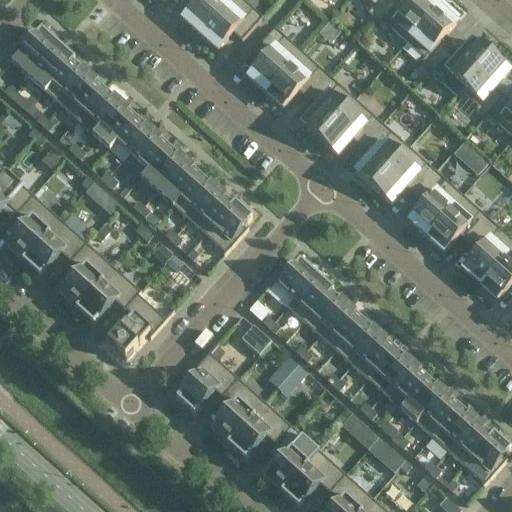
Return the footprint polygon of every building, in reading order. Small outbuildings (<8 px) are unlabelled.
[(200,37),(232,0),(231,0),(231,1),(229,0),(192,0),(197,4),(182,21),(200,37)] [(263,21),(240,0),(232,0),(200,37),(218,53),(233,36),(242,44),(263,21)] [(366,0),(375,8),(368,16),(377,24),(397,3),(393,0),(366,0)] [(407,46),(443,6),(436,0),(415,0),(406,11),(397,3),(377,24),(387,33),(390,30),(407,46)] [(458,20),(443,6),(407,46),(424,61),(422,64),(431,72),(429,75),(451,51),(442,43),(456,26),(454,24),(458,20)] [(327,24),(323,37),(335,41),(340,28),(327,24)] [(266,95),(302,55),(275,31),(254,55),(263,63),(248,80),(266,95)] [(29,80),(58,47),(41,32),(33,42),(30,39),(32,38),(30,37),(6,64),(7,65),(9,63),(29,80)] [(492,59),(475,42),(460,59),(451,51),(429,75),(456,99),(461,94),(492,59)] [(73,63),(74,63),(75,62),(58,47),(29,80),(45,95),(73,63)] [(307,103),(329,79),(302,55),(266,95),(283,111),(298,94),(307,103)] [(510,74),(492,59),(461,94),(478,109),(475,112),(485,120),(504,99),(495,91),(510,74)] [(61,109),(89,77),(74,63),(73,63),(45,95),(61,109)] [(77,123),(105,92),(89,77),(61,109),(77,123)] [(319,143),(356,103),(329,79),(307,103),(317,111),(302,128),(319,143)] [(5,95),(11,100),(16,95),(10,89),(5,95)] [(93,138),(121,106),(105,92),(77,123),(93,138)] [(21,100),(16,95),(11,100),(16,106),(21,100)] [(511,106),(504,99),(485,120),(494,129),(497,126),(511,139),(511,106)] [(337,159),(352,142),(361,151),(382,127),(356,103),(319,143),(337,159)] [(109,152),(137,120),(121,106),(93,138),(109,152)] [(37,124),(43,129),(48,123),(42,118),(37,124)] [(132,158),(154,135),(137,120),(109,152),(110,153),(117,145),(132,158)] [(54,129),(48,123),(43,129),(49,134),(54,129)] [(373,191),(409,151),(382,127),(361,151),(370,159),(355,176),(373,191)] [(29,138),(35,144),(40,138),(34,133),(29,138)] [(148,173),(170,149),(154,135),(132,158),(148,173)] [(46,143),(40,138),(35,144),(40,149),(46,143)] [(474,171),(480,176),(490,165),(466,142),(441,168),(460,186),(474,171)] [(69,153),(75,158),(80,152),(74,147),(69,153)] [(164,187),(186,163),(170,149),(148,173),(141,181),(157,195),(164,187)] [(415,199),(436,175),(409,151),(373,191),(391,207),(406,190),(415,199)] [(86,157),(80,152),(75,158),(81,163),(86,157)] [(173,209),(202,178),(186,163),(164,187),(157,195),(173,209)] [(17,217),(33,200),(6,175),(0,182),(0,216),(3,213),(13,222),(17,217)] [(427,239),(463,199),(436,175),(415,199),(424,207),(409,223),(427,239)] [(101,181),(107,187),(112,181),(106,176),(101,181)] [(189,224),(218,192),(202,178),(173,209),(189,224)] [(94,186),(87,181),(82,186),(89,192),(94,186)] [(118,186),(112,181),(107,187),(113,192),(118,186)] [(94,197),(99,191),(94,186),(89,192),(94,197)] [(234,207),(233,206),(218,192),(189,224),(205,238),(234,207)] [(469,247),(490,223),(463,199),(427,239),(445,255),(459,238),(469,247)] [(23,265),(60,224),(33,200),(17,217),(27,226),(6,250),(22,264),(23,265)] [(133,210),(139,215),(144,209),(139,204),(133,210)] [(224,259),(256,223),(235,205),(233,206),(234,207),(205,238),(225,256),(223,258),(224,259)] [(150,215),(144,209),(139,215),(145,221),(150,215)] [(481,287),(511,252),(511,242),(490,223),(469,247),(478,255),(463,271),(481,287)] [(40,280),(61,256),(71,265),(87,248),(60,224),(23,265),(22,264),(20,267),(35,281),(38,278),(40,280)] [(136,234),(143,240),(148,234),(141,229),(136,234)] [(166,239),(171,244),(176,238),(171,233),(166,239)] [(153,239),(148,234),(143,240),(148,245),(153,239)] [(183,244),(176,238),(171,244),(177,249),(183,244)] [(77,313),(114,272),(87,248),(71,265),(81,274),(60,297),(62,299),(59,302),(75,316),(77,313)] [(498,303),(511,287),(511,252),(481,287),(498,303)] [(193,253),(188,259),(194,264),(199,258),(193,253)] [(287,311),(317,278),(300,263),(291,273),(289,270),(290,269),(289,267),(265,295),(266,296),(275,286),(294,303),(286,311),(287,311)] [(93,328),(115,304),(125,313),(138,299),(141,296),(114,272),(77,313),(93,328)] [(303,326),(333,293),(317,278),(287,311),(303,326)] [(319,340),(348,309),(332,295),(334,293),(333,293),(303,326),(319,340)] [(153,339),(167,324),(138,299),(125,313),(132,319),(108,346),(125,361),(149,335),(153,339)] [(335,354),(364,322),(348,309),(319,340),(335,354)] [(269,331),(274,326),(269,321),(263,326),(269,331)] [(352,369),(380,337),(364,322),(335,354),(352,369)] [(280,331),(274,326),(269,331),(275,337),(280,331)] [(271,345),(253,329),(242,342),(259,358),(271,345)] [(368,383),(396,351),(380,337),(352,369),(368,383)] [(296,355),(301,360),(306,354),(301,349),(296,355)] [(384,398),(412,366),(396,351),(368,383),(384,398)] [(313,360),(306,354),(301,360),(307,366),(313,360)] [(228,393),(239,383),(209,356),(196,372),(200,375),(177,402),(194,418),(215,394),(222,400),(228,393)] [(287,369),(294,375),(299,370),(292,363),(287,369)] [(400,412),(428,380),(412,366),(384,398),(400,412)] [(304,374),(299,370),(294,375),(298,380),(304,374)] [(333,378),(328,384),(334,389),(339,383),(333,378)] [(416,426),(444,394),(428,380),(400,412),(416,426)] [(225,451),(255,418),(265,407),(239,383),(228,393),(222,400),(232,409),(211,433),(213,434),(210,437),(225,451)] [(345,389),(339,383),(334,389),(340,394),(345,389)] [(432,441),(460,409),(444,394),(416,426),(432,441)] [(245,463),(266,439),(276,448),(282,442),(292,431),(265,407),(255,418),(225,451),(240,464),(243,461),(245,463)] [(371,412),(365,407),(360,413),(366,418),(371,412)] [(448,455),(477,423),(460,409),(432,441),(448,455)] [(340,417),(347,423),(353,417),(345,411),(340,417)] [(377,417),(371,412),(366,418),(372,423),(377,417)] [(357,422),(353,417),(347,423),(352,427),(357,422)] [(493,437),(492,437),(477,423),(448,455),(464,470),(493,437)] [(282,496),(309,466),(319,454),(292,431),(282,442),(276,448),(286,457),(265,481),(282,496)] [(392,441),(398,447),(403,441),(397,435),(392,441)] [(483,490),(508,463),(506,461),(505,463),(503,461),(511,451),(494,436),(492,437),(493,437),(464,470),(484,487),(482,489),(483,490)] [(409,446),(403,441),(398,447),(404,452),(409,446)] [(299,511),(320,487),(330,496),(346,478),(319,454),(309,466),(282,496),(299,511)] [(394,465),(401,471),(406,465),(399,459),(394,465)] [(425,470),(431,476),(436,470),(430,464),(425,470)] [(411,469),(406,465),(401,471),(406,475),(411,469)] [(441,475),(436,470),(431,476),(436,481),(441,475)] [(364,511),(373,502),(346,478),(330,496),(340,505),(333,511),(364,511)] [(452,484),(447,490),(452,495),(458,489),(452,484)] [(433,489),(428,495),(434,500),(439,494),(433,489)] [(383,511),(373,502),(364,511),(383,511)]
